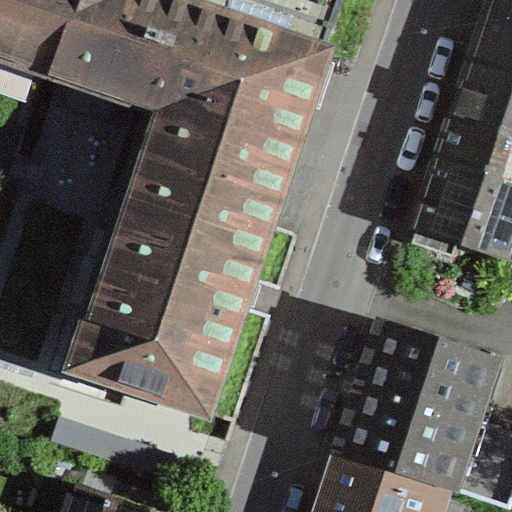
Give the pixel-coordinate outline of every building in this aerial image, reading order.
[(161,98),(72,366),(71,367),(207,412),(223,365),(311,100),(344,0),(0,0),(0,54),(44,70),(48,59),(70,67),(61,91),(131,115),(139,91),(161,98)] [(464,83),(511,98),(511,0),(491,0),(481,32),(464,83)] [(511,179),(511,98),(464,83),(441,150),(439,156),(511,179)] [(511,179),(439,156),(434,171),(416,226),(418,227),(413,241),(446,253),(451,238),(511,258),(511,179)] [(341,450),(490,499),(508,505),(511,494),(511,435),(482,425),(466,473),(456,469),(494,357),(384,321),(356,405),(341,450)] [(485,511),(490,499),(341,450),(321,511),(485,511)] [(154,511),(79,485),(69,511),(154,511)]
